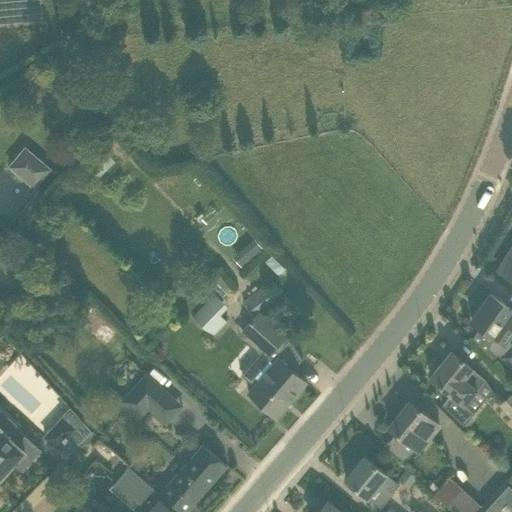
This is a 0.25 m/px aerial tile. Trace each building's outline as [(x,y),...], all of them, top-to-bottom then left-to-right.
[(351,37),(373,37),(373,24),(351,25),(351,37)] [(35,189),(52,169),(25,146),(8,166),(35,189)] [(255,240),(245,249),(254,259),(264,250),(255,240)] [(511,250),(499,271),(511,279),(511,250)] [(254,316),(242,330),(264,350),(269,355),(287,335),(288,334),(264,311),(274,303),(262,287),(243,301),(254,316)] [(473,339),(492,361),(498,355),(510,367),(511,364),(511,343),(509,341),(511,336),(511,308),(491,294),(472,321),(481,327),(473,339)] [(216,295),(194,317),(206,329),(220,315),(214,309),(222,300),(216,295)] [(86,308),(75,319),(93,336),(98,331),(104,325),(86,308)] [(260,354),(242,375),(254,385),(248,393),(262,405),(277,418),(307,382),(293,370),(303,359),(287,335),(269,355),(264,350),(260,354)] [(431,377),(452,393),(443,405),(464,425),(493,390),(486,379),(487,378),(474,368),(468,363),(452,351),(431,377)] [(167,424),(184,405),(146,372),(121,401),(141,418),(149,409),(167,424)] [(511,394),(500,405),(511,417),(511,394)] [(439,425),(411,401),(389,427),(397,433),(387,445),(404,459),(414,449),(417,451),(439,425)] [(76,429),(57,449),(66,457),(92,431),(85,423),(75,412),(71,407),(63,416),(76,429)] [(23,468),(40,450),(18,430),(12,437),(9,434),(10,433),(0,423),(0,478),(15,462),(23,468)] [(186,511),(227,466),(212,452),(203,444),(161,493),(182,511),(186,511)] [(346,480),(368,498),(380,507),(390,496),(399,484),(365,456),(346,480)] [(118,479),(114,485),(130,499),(128,502),(140,511),(176,511),(157,495),(160,493),(130,467),(130,466),(118,479)] [(406,468),(398,478),(400,480),(408,487),(416,478),(409,471),(406,468)] [(511,511),(511,479),(508,476),(481,506),(451,478),(435,494),(454,511),(511,511)] [(341,511),(328,502),(319,511),(341,511)]
